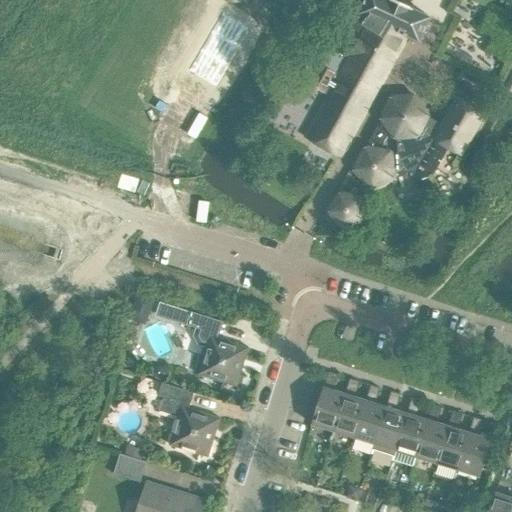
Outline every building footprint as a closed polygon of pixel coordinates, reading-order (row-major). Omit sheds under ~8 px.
[(305,135),(340,155),(406,36),(411,35),(420,40),(430,17),(410,8),(412,3),(405,0),(364,0),(359,12),(357,10),(342,43),(354,49),(342,71),(337,68),(333,75),(319,67),(310,85),(323,92),(331,78),(336,80),(305,135)] [(347,14),(336,9),(322,38),(333,43),(347,14)] [(222,12),(188,71),(215,87),(249,28),(222,12)] [(461,155),(485,113),(457,97),(442,123),(429,116),(415,96),(414,97),(395,100),(383,117),(385,121),(380,125),(379,122),(368,142),(373,143),(372,148),(366,147),(355,168),(372,186),(392,175),(392,173),(415,171),(434,140),(461,155)] [(191,312),(187,324),(197,327),(194,336),(198,343),(207,346),(198,374),(235,386),(248,348),(214,337),(216,333),(217,334),(221,322),(215,320),(191,312)] [(335,384),(338,375),(329,372),(326,382),(329,383),(335,384)] [(356,390),(359,382),(349,379),(346,389),(350,390),(356,390)] [(162,383),(158,395),(163,396),(158,410),(178,416),(169,444),(207,456),(219,418),(188,409),(193,392),(162,383)] [(377,397),(379,388),(370,385),(367,395),(371,396),(377,397)] [(334,431),(345,394),(323,387),(312,424),(334,431)] [(397,403),(400,394),(391,392),(388,401),(392,402),(397,403)] [(353,437),(365,400),(345,394),(334,431),(353,437)] [(418,409),(420,401),(411,398),(408,407),(412,409),(418,409)] [(372,453),(386,407),(365,400),(353,437),(374,443),(371,453),(372,453)] [(438,416),(441,407),(432,404),(429,414),(433,415),(438,416)] [(392,460),(406,413),(386,407),(372,453),(392,460)] [(459,422),(462,414),(452,411),(450,420),(453,422),(459,422)] [(416,456),(427,420),(406,413),(392,460),(393,460),(396,450),(416,456)] [(479,429),(482,420),(473,417),(470,428),(474,429),(479,429)] [(437,463),(448,426),(427,420),(416,456),(437,463)] [(457,469),(469,433),(448,426),(437,463),(457,469)] [(478,476),(490,439),(469,433),(457,469),(478,476)] [(139,482),(145,462),(119,454),(113,474),(139,482)] [(200,511),(204,501),(146,483),(137,511),(200,511)] [(511,511),(511,496),(496,491),(489,511),(511,511)]
